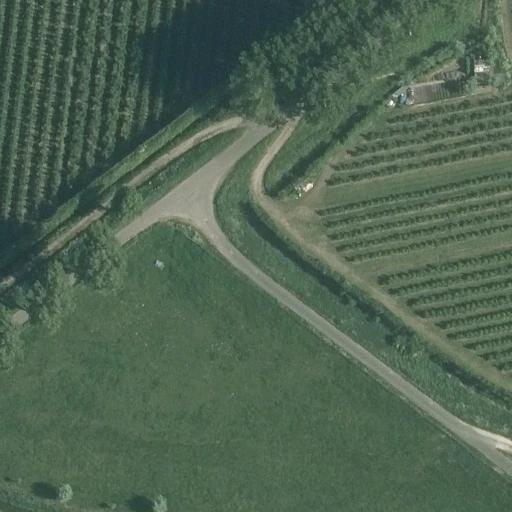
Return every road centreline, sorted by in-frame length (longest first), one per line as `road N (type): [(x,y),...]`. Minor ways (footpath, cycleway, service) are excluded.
road 1 (unclassified): [(180,194),(232,256),(511,471)]
road 2 (unclassified): [(180,194),(371,48),(412,0)]
road 3 (unclassified): [(0,335),(180,194)]
